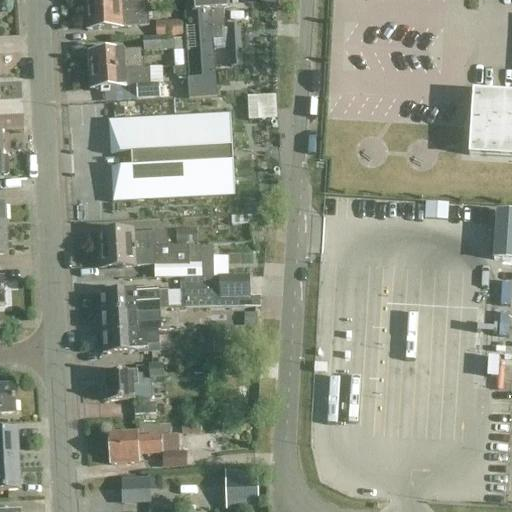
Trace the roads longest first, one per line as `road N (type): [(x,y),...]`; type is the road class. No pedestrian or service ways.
road 1 (unclassified): [(294,511),(281,486),(280,451),(307,0)]
road 2 (residential): [(54,354),(39,0)]
road 3 (residential): [(63,511),(54,354)]
